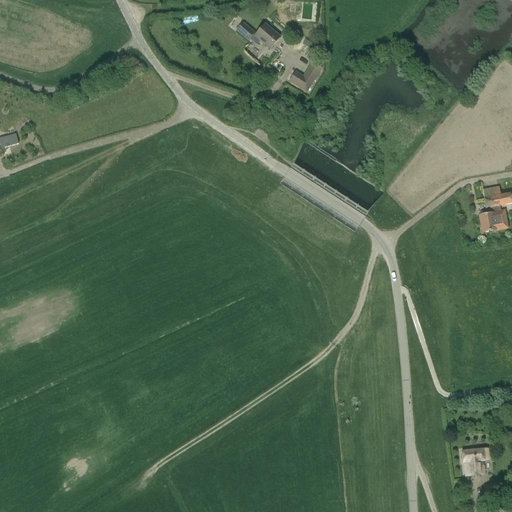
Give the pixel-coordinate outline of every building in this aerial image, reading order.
[(280,38),(264,25),(256,35),(243,24),(237,31),(248,41),(249,40),(257,47),(261,42),(270,50),(280,38)] [(323,69),(312,63),(303,77),(296,72),(289,83),(307,94),(323,69)] [(17,139),(16,135),(16,134),(0,138),(0,145),(1,149),(18,144),(17,139)] [(482,190),(486,209),(511,204),(511,202),(510,193),(500,195),(499,187),(482,190)] [(492,214),(495,231),(508,229),(505,211),(492,214)] [(495,231),(492,214),(479,216),(482,234),(495,231)] [(485,460),(489,460),(488,450),(484,450),(461,452),(462,463),(465,463),(466,477),(478,476),(484,475),(483,461),(485,461),(485,460)] [(502,496),(501,484),(483,485),(484,497),(502,496)]
